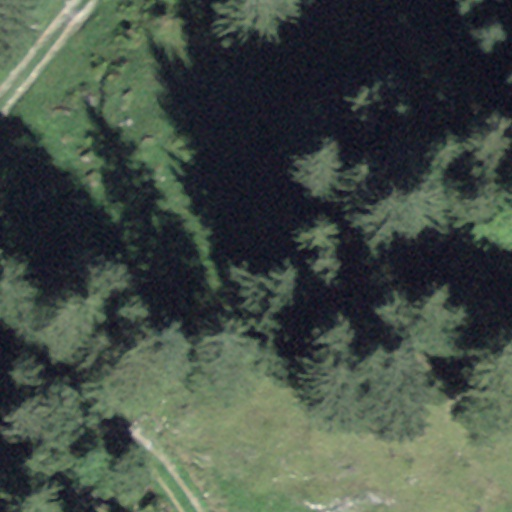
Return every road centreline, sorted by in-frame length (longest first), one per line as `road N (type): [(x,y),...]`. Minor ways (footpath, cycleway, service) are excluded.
road 1 (track): [(0,342),(156,458),(192,511)]
road 2 (track): [(88,0),(0,117)]
